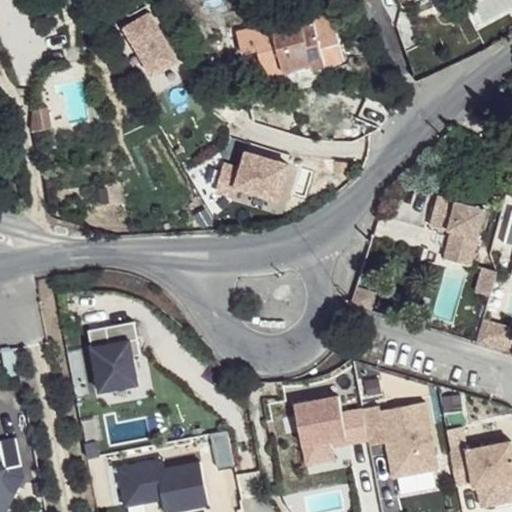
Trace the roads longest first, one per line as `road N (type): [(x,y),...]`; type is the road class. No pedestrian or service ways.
road 1 (tertiary): [(311,238),(511,55)]
road 2 (unclassified): [(18,262),(66,511)]
road 3 (unclassified): [(162,256),(224,337),(256,356),(305,349),(329,306)]
road 4 (residential): [(329,306),(511,375)]
road 5 (tertiary): [(162,256),(231,254),(311,238)]
